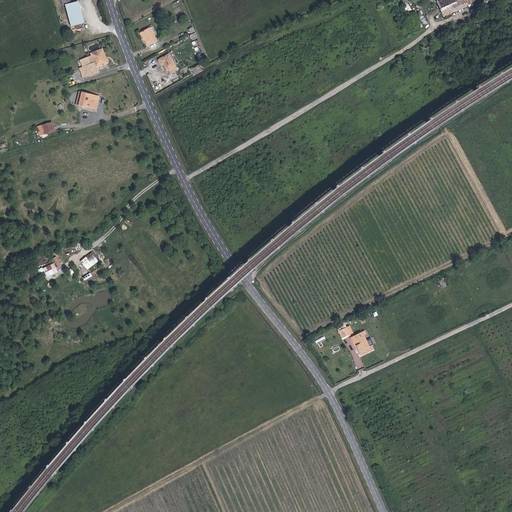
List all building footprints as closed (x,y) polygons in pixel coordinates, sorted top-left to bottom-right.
[(68,0),(59,0),(63,9),(70,6),(68,0)] [(447,0),(441,3),(439,4),(446,19),(470,7),(475,5),(484,0),(466,0),(465,0),(447,0)] [(403,6),(407,14),(412,11),(409,3),(403,6)] [(413,12),(405,18),(406,21),(415,15),(413,12)] [(416,18),(422,30),(425,28),(418,17),(416,18)] [(82,23),(74,26),(75,32),(84,29),(82,23)] [(146,48),(154,44),(147,31),(146,32),(141,34),(139,35),(146,48)] [(105,53),(93,57),(94,60),(86,64),(88,70),(91,79),(100,76),(98,72),(106,69),(104,61),(107,60),(105,53)] [(165,76),(173,71),(166,59),(155,65),(159,71),(161,70),(165,76)] [(91,79),(88,70),(83,72),(87,81),(91,79)] [(196,71),(188,74),(191,79),(198,75),(196,71)] [(104,97),(83,92),(80,106),(101,111),(104,97)] [(45,134),(55,131),(52,121),(42,124),(45,134)] [(87,269),(98,261),(92,252),(80,260),(87,269)] [(58,267),(62,265),(56,256),(53,258),(58,267)] [(46,277),(58,271),(54,262),(42,268),(46,277)] [(443,290),(438,293),(441,300),(446,297),(443,290)] [(350,339),(347,332),(338,336),(341,343),(350,339)] [(360,349),(354,351),(356,354),(358,354),(362,363),(372,359),(364,343),(359,345),(360,349)]
